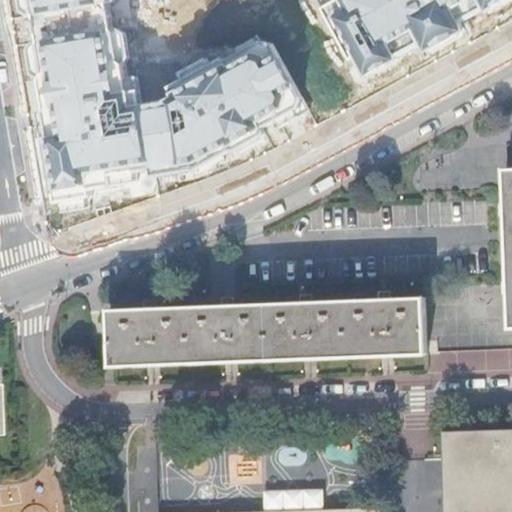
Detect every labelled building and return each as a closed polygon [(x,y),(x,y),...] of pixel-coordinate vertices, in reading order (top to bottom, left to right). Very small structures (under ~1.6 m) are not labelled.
[(15,0),(53,215),(208,165),(309,109),(263,27),(119,82),(106,0),(15,0)] [(511,0),(309,0),(358,89),(511,11),(511,0)] [(426,298),(111,308),(113,364),(428,354),(426,298)] [(440,353),(441,372),(493,370),(493,352),(440,353)] [(444,461),(445,511),(387,511),(387,507),(193,511),(511,511),(511,428),(443,432),(444,461)]
